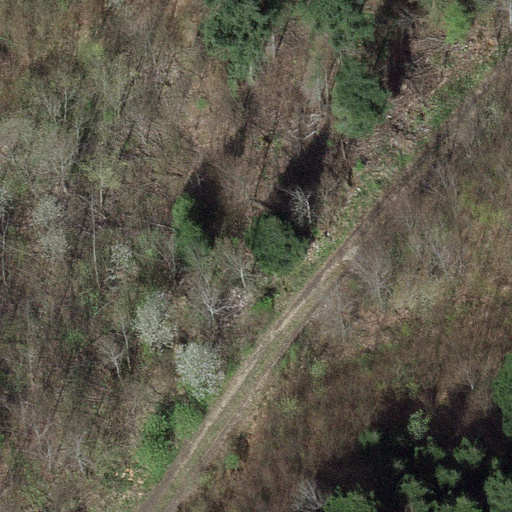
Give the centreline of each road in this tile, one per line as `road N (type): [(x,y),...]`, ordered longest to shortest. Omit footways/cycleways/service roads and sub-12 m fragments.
road 1 (track): [(192,511),(458,128),(511,74)]
road 2 (track): [(248,431),(511,337)]
